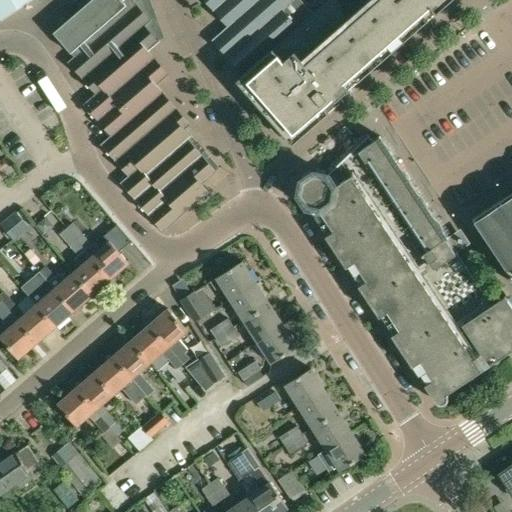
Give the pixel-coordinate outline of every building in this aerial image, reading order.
[(0,0),(0,20),(29,0),(0,0)] [(90,0),(59,28),(66,36),(60,41),(74,57),(67,62),(95,93),(96,95),(142,57),(149,50),(160,40),(143,0),(90,0)] [(213,0),(234,23),(219,36),(247,68),(311,12),(300,0),(213,0)] [(337,0),(328,0),(236,81),(276,125),(284,134),(286,133),(290,133),(294,132),(295,131),(300,137),(330,112),(327,108),(330,106),(340,97),(369,71),(377,64),(385,58),(450,0),(358,0),(364,12),(357,18),(349,25),(337,0)] [(95,93),(83,104),(98,121),(156,73),(142,57),(96,95),(95,93)] [(156,73),(98,121),(111,135),(112,137),(157,99),(150,91),(162,80),(156,73)] [(111,135),(100,144),(127,174),(149,155),(151,158),(183,133),(182,132),(185,129),(157,99),(112,137),(111,135)] [(128,176),(120,183),(148,214),(163,231),(209,191),(203,183),(217,171),(183,133),(151,158),(149,155),(127,174),(128,176)] [(299,193),(436,400),(511,349),(511,305),(505,295),(492,304),(380,135),(374,139),(369,134),(328,174),(327,174),(315,172),(315,171),(301,180),(302,181),(299,193)] [(31,154),(20,163),(28,172),(39,163),(31,154)] [(509,194),(473,218),(511,276),(511,188),(508,191),(509,194)] [(15,212),(0,224),(13,240),(28,227),(15,212)] [(73,224),(67,228),(111,279),(129,263),(119,251),(131,241),(116,224),(103,236),(108,242),(100,249),(94,241),(91,244),(73,224)] [(67,228),(62,233),(79,252),(74,256),(82,265),(73,272),(92,295),(111,279),(67,228)] [(31,249),(25,255),(33,264),(39,259),(31,249)] [(216,277),(211,281),(216,289),(221,285),(230,299),(256,282),(243,260),(216,277)] [(45,266),(39,271),(74,311),(92,295),(73,272),(66,278),(59,271),(54,276),(45,266)] [(39,271),(32,277),(42,287),(40,290),(45,296),(36,304),(56,326),(74,311),(39,271)] [(256,282),(230,299),(244,320),(270,303),(256,282)] [(4,291),(0,294),(0,299),(2,303),(9,297),(4,291)] [(181,300),(180,300),(194,322),(209,313),(195,291),(190,294),(181,300)] [(9,297),(2,303),(11,312),(17,307),(9,297)] [(270,303),(244,320),(257,342),(284,325),(270,303)] [(36,304),(18,320),(37,342),(56,326),(36,304)] [(168,308),(149,324),(183,364),(190,358),(186,354),(175,341),(178,338),(187,330),(168,308)] [(228,318),(211,329),(216,338),(234,327),(228,318)] [(18,320),(0,335),(0,337),(18,359),(37,342),(18,320)] [(149,324),(131,340),(150,362),(162,352),(177,370),(183,364),(149,324)] [(284,325),(257,342),(271,363),(298,347),(284,325)] [(234,327),(216,338),(221,347),(240,335),(234,327)] [(131,340),(113,356),(147,396),(153,390),(138,373),(150,362),(131,340)] [(210,351),(199,358),(214,381),(225,374),(210,351)] [(113,356),(95,372),(114,394),(122,387),(137,404),(147,396),(113,356)] [(0,358),(0,374),(7,368),(8,367),(0,358)] [(199,358),(186,367),(205,389),(214,381),(199,358)] [(256,361),(238,371),(243,380),(261,369),(256,361)] [(311,368),(285,384),(299,406),(325,389),(311,368)] [(95,372),(76,388),(95,410),(100,416),(110,427),(116,435),(121,430),(100,406),(114,394),(95,372)] [(76,388),(57,404),(76,426),(89,415),(95,410),(76,388)] [(325,389),(299,406),(312,428),(339,411),(325,389)] [(276,391),(258,403),(263,411),(281,400),(276,391)] [(159,410),(141,426),(150,437),(169,421),(159,410)] [(339,411),(312,428),(326,449),(352,432),(339,411)] [(100,416),(93,422),(102,433),(110,427),(100,416)] [(297,426),(279,437),(285,445),(303,434),(297,426)] [(326,449),(317,455),(331,476),(340,471),(366,454),(352,432),(326,449)] [(303,434),(285,445),(290,453),(308,442),(303,434)] [(14,452),(0,461),(0,495),(17,484),(19,487),(32,478),(26,470),(39,461),(28,444),(15,453),(14,452)] [(248,448),(227,462),(239,480),(251,472),(258,482),(262,488),(250,496),(260,511),(281,511),(288,507),(271,482),(248,448)] [(61,467),(60,468),(82,494),(100,479),(78,453),(73,457),(61,467)] [(214,453),(204,460),(208,466),(218,460),(214,453)] [(511,463),(498,473),(511,493),(511,463)] [(292,470),(279,478),(293,500),(306,492),(292,470)] [(219,477),(210,483),(222,501),(231,495),(219,477)] [(210,483),(202,489),(214,506),(222,501),(210,483)] [(155,493),(145,500),(153,511),(167,511),(168,511),(158,498),(155,493)] [(260,511),(250,496),(229,510),(229,511),(260,511)]
